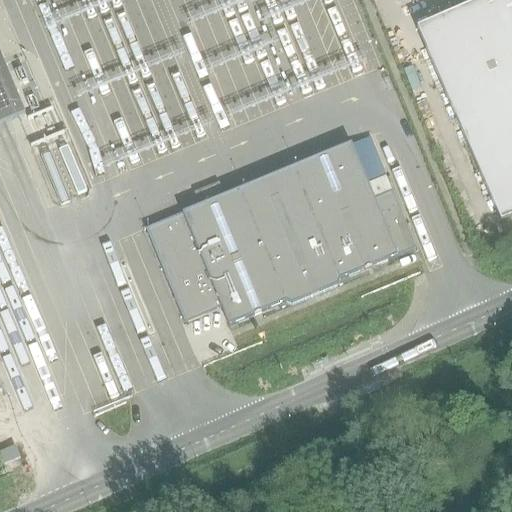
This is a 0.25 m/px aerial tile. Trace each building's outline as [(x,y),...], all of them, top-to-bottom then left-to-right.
[(511,0),(487,0),(417,31),(500,225),(511,219),(511,0)] [(0,125),(25,115),(0,54),(0,125)] [(184,325),(221,310),(229,328),(285,304),(291,306),(336,288),(339,281),(371,268),(415,250),(392,194),(374,202),(351,146),(218,200),(214,190),(198,196),(202,207),(145,230),(184,325)] [(203,360),(191,331),(153,346),(165,376),(203,360)] [(0,443),(15,438),(0,395),(0,443)]
